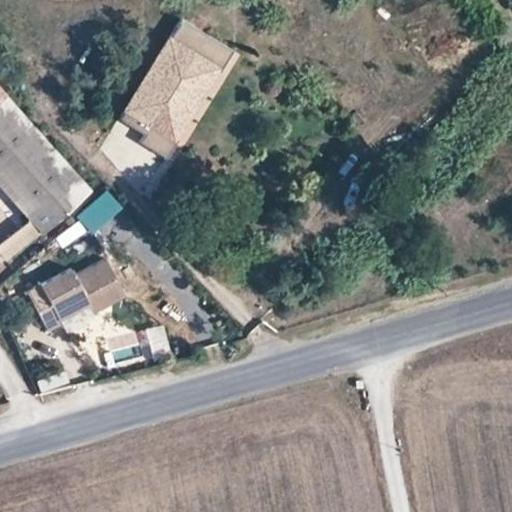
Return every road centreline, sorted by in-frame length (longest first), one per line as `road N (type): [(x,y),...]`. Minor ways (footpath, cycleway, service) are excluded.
road 1 (tertiary): [(511,305),(0,451)]
road 2 (track): [(407,511),(375,344)]
